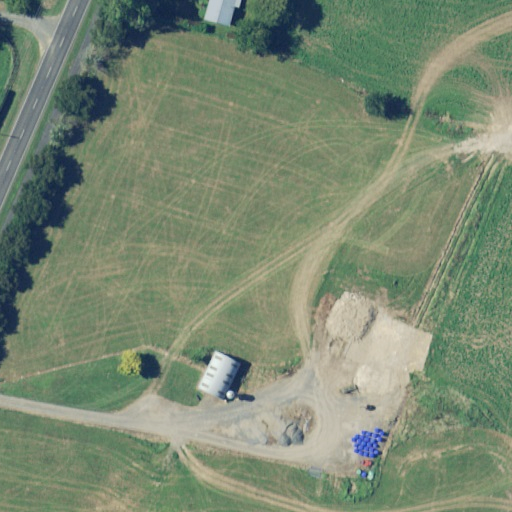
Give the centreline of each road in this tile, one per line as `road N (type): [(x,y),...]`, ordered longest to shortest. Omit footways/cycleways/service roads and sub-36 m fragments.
road 1 (track): [(511,136),(399,392),(323,404)]
road 2 (tertiary): [(0,188),(80,0)]
